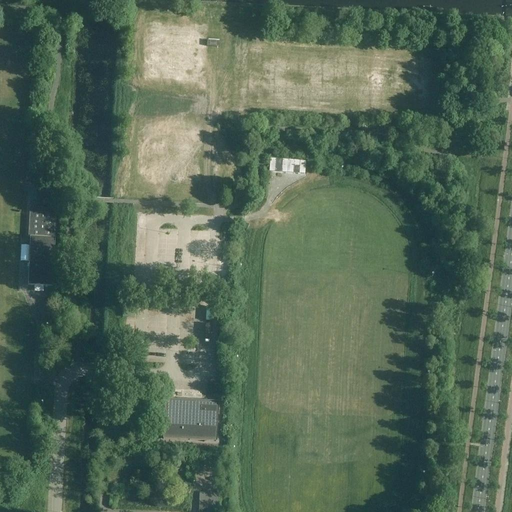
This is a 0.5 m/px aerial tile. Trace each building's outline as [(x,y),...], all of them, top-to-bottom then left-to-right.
[(145,116),(156,115),(156,110),(136,111),(137,129),(146,129),(145,116)] [(271,172),(281,173),(305,174),(305,162),(271,160),(271,172)] [(31,178),(30,181),(30,200),(46,201),(46,192),(42,192),(43,178),(31,178)] [(53,286),(56,209),(29,208),(28,237),(30,237),(28,285),(53,286)] [(217,442),(219,402),(165,399),(163,439),(217,442)] [(199,493),(197,511),(216,511),(217,494),(199,493)]
